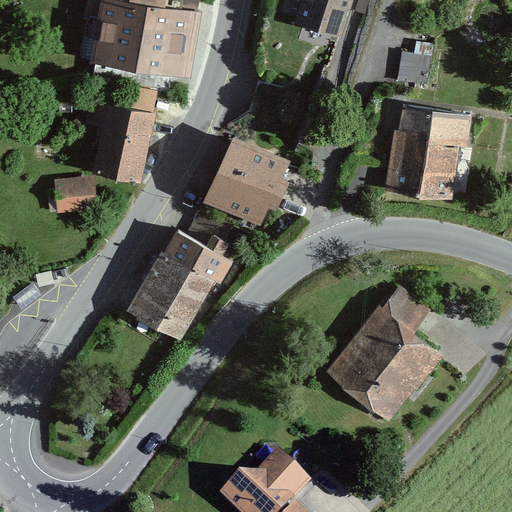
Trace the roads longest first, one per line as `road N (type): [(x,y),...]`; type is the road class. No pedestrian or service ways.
road 1 (tertiary): [(4,437),(20,475),(46,499),(75,502),(110,485),(137,458),(240,316),(316,249),(397,232),(470,239),(511,256)]
road 2 (tertiary): [(239,0),(221,81),(144,231),(4,437)]
